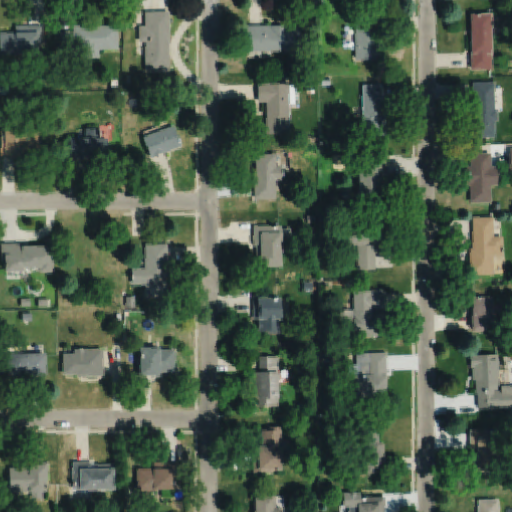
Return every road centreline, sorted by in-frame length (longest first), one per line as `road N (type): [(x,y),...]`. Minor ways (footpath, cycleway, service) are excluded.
road 1 (residential): [(426,511),(427,0)]
road 2 (residential): [(210,0),(209,511)]
road 3 (residential): [(0,199),(210,200)]
road 4 (residential): [(0,417),(209,418)]
